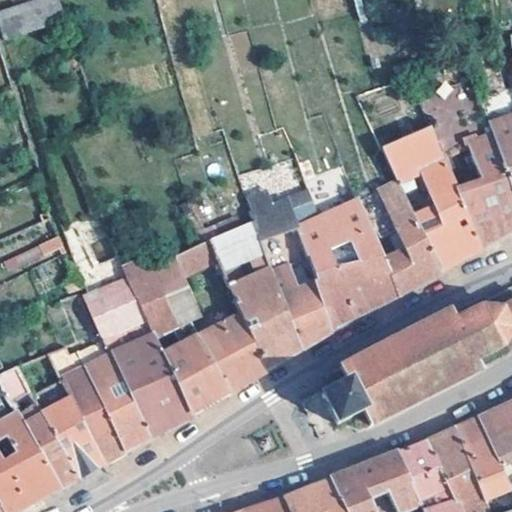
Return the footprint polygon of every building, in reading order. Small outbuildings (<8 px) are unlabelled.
[(67,22),(59,0),(50,0),(0,16),(0,25),(6,42),(67,22)] [(511,120),(492,127),(496,141),(511,187),(511,120)] [(466,260),(481,252),(456,196),(458,196),(445,164),(443,164),(430,131),(383,152),(399,184),(421,230),(441,275),(466,260)] [(456,196),(481,252),(506,237),(511,232),(511,187),(496,141),(468,153),(481,185),(458,196),(456,196)] [(421,230),(399,184),(378,194),(403,252),(384,265),(398,300),(421,286),(441,275),(421,230)] [(250,218),(271,210),(266,194),(246,202),(250,218)] [(294,212),(307,206),(303,198),(290,203),(294,212)] [(250,218),(254,226),(265,257),(301,241),(292,213),(294,212),(290,203),(271,210),(250,218)] [(316,285),(333,335),(352,324),(390,305),(398,300),(384,265),(359,204),(315,223),(307,206),(294,212),(292,213),(301,241),(308,262),(310,261),(317,285),(316,285)] [(211,245),(224,275),(265,257),(254,226),(211,245)] [(211,245),(176,261),(198,310),(201,317),(190,323),(224,385),(231,396),(253,383),(268,374),(231,289),(224,275),(211,245)] [(175,380),(192,418),(215,405),(231,396),(224,385),(190,323),(201,317),(198,310),(176,261),(130,280),(175,380)] [(333,335),(316,285),(298,291),(290,269),(272,275),(302,354),(318,344),(333,335)] [(285,364),(302,354),(272,275),(271,271),(231,289),(268,374),(285,364)] [(130,281),(130,280),(88,298),(86,299),(85,300),(94,321),(112,359),(115,357),(121,373),(150,442),(170,431),(192,418),(175,380),(130,281)] [(511,334),(511,305),(499,313),(484,309),(457,322),(452,313),(340,370),(348,385),(321,398),(336,427),(363,415),(370,429),(371,429),(482,372),(478,362),(503,350),(510,335),(511,334)] [(87,372),(76,345),(67,350),(80,375),(87,372)] [(74,379),(61,353),(51,358),(64,384),(74,379)] [(115,357),(112,359),(87,372),(125,456),(138,448),(150,442),(121,373),(115,357)] [(14,408),(18,416),(61,492),(70,487),(78,482),(42,416),(17,371),(11,374),(15,381),(1,387),(14,408)] [(72,401),(105,467),(114,461),(125,456),(87,372),(80,375),(74,379),(64,384),(72,401)] [(0,414),(14,408),(1,387),(15,381),(11,374),(6,376),(0,378),(0,414)] [(42,416),(78,482),(91,475),(105,467),(72,401),(42,416)] [(511,511),(511,404),(498,411),(477,421),(509,482),(511,488),(511,509),(505,511),(511,511)] [(0,506),(3,511),(21,511),(37,505),(61,492),(18,416),(0,425),(0,506)] [(465,427),(455,432),(488,511),(496,511),(511,505),(511,488),(509,482),(477,421),(465,427)] [(425,445),(460,511),(488,511),(455,432),(444,436),(425,445)] [(395,456),(422,511),(460,511),(425,445),(411,450),(395,456)] [(422,511),(395,456),(353,473),(329,483),(344,511),(422,511)] [(309,491),(282,502),(287,511),(344,511),(329,483),(309,491)] [(260,510),(253,511),(287,511),(282,502),(260,510)]
